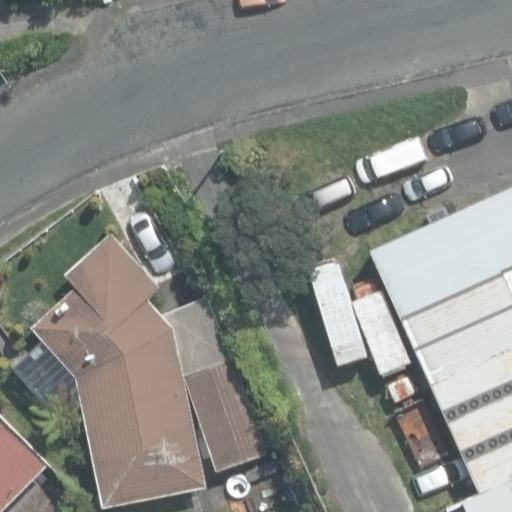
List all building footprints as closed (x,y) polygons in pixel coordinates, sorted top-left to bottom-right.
[(511,183),(372,247),(482,489),(511,474),(511,183)] [(176,326),(163,312),(149,296),(161,286),(113,232),(66,273),(77,285),(32,325),(76,374),(103,506),(206,485),(188,382),(176,326)] [(208,294),(163,312),(176,326),(188,382),(217,469),(269,452),(208,294)] [(0,511),(48,465),(0,416),(0,511)] [(469,511),(511,511),(511,476),(463,499),(469,511)]
